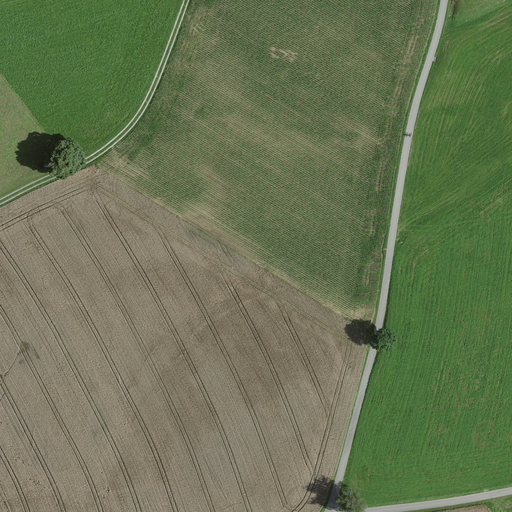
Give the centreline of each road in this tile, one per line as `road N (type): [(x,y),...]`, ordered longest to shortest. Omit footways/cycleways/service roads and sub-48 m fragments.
road 1 (residential): [(444,0),(413,114),(375,342),(330,511)]
road 2 (track): [(0,204),(98,157),(134,126),(189,0)]
